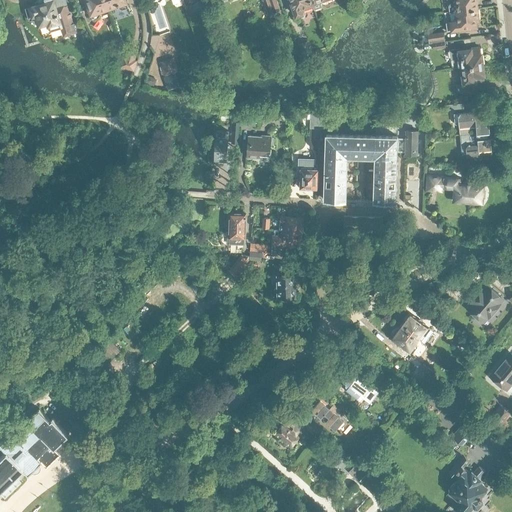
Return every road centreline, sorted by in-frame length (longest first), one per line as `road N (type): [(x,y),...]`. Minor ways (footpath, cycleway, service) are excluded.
road 1 (residential): [(13,511),(50,480),(91,460),(221,415),(328,328)]
road 2 (residential): [(469,255),(409,212),(322,209)]
road 3 (residential): [(328,328),(469,255)]
road 4 (residential): [(322,209),(319,302),(328,328)]
